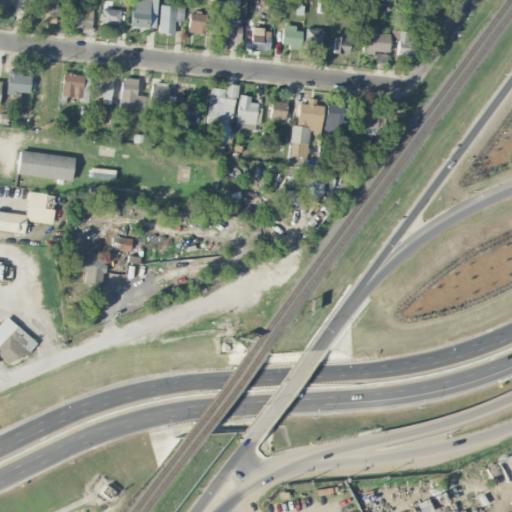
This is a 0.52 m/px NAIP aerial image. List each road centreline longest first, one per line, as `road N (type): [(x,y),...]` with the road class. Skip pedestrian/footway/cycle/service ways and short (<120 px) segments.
road 1 (motorway): [(0,480),(147,418),(432,395),(511,368)]
road 2 (motorway): [(511,334),(371,373),(161,386),(83,408),(0,447)]
road 3 (residential): [(414,81),(382,86),(0,40)]
road 4 (secondary): [(217,511),(251,480),(282,465),(460,440),(511,422)]
road 5 (residential): [(284,266),(0,383)]
road 6 (motorway): [(511,81),(343,311)]
road 7 (secondary): [(511,189),(400,253),(343,311)]
road 8 (motorway): [(381,440),(511,395)]
